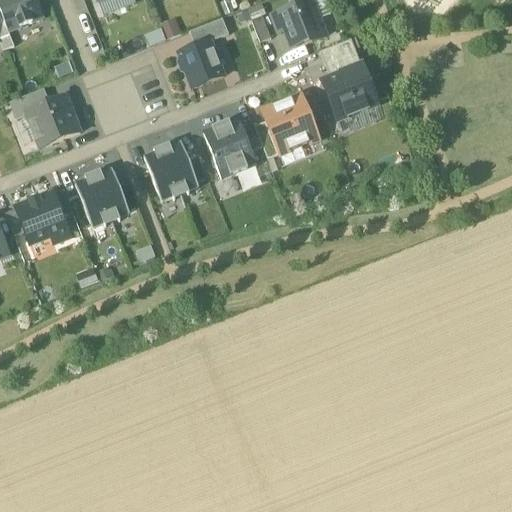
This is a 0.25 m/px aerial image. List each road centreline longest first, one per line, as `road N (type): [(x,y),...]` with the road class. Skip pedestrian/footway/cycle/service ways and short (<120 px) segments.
road 1 (residential): [(117,141),(296,71)]
road 2 (residential): [(58,0),(117,141)]
road 3 (residential): [(0,187),(117,141)]
